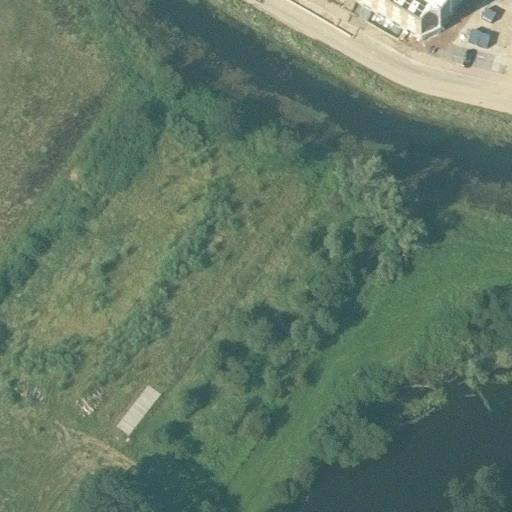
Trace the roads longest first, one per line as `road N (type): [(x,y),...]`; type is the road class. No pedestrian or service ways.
road 1 (residential): [(71,0),(116,72),(216,159),(225,197),(52,420),(70,461),(72,511)]
road 2 (residential): [(265,0),(414,84),(511,106)]
